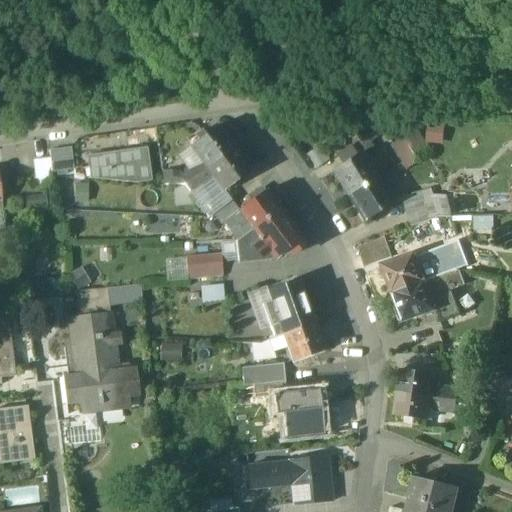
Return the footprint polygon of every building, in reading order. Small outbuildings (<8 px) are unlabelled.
[(375,119),(354,133),(361,144),(383,131),(375,119)] [(217,127),(190,147),(201,162),(207,170),(234,150),(217,127)] [(416,128),(390,144),(407,171),(433,154),(416,128)] [(71,149),(49,151),(50,159),(52,173),(74,170),(71,149)] [(366,149),(332,170),(348,196),(377,177),(364,156),(368,153),(366,149)] [(146,150),(87,158),(91,180),(137,184),(151,182),(146,150)] [(234,150),(207,170),(212,177),(224,192),(251,172),(234,150)] [(50,159),(33,162),(37,188),(54,186),(52,173),(50,159)] [(201,162),(189,171),(188,169),(178,177),(185,186),(207,170),(201,162)] [(207,170),(185,186),(190,193),(212,177),(207,170)] [(230,202),(212,177),(190,193),(208,218),(215,212),(230,202)] [(377,177),(348,196),(364,221),(398,200),(395,195),(390,198),(377,177)] [(431,189),(402,196),(412,225),(440,215),(434,197),(431,189)] [(265,191),(237,212),(244,221),(252,231),(279,211),(265,191)] [(452,216),(447,197),(434,197),(440,215),(452,216)] [(237,212),(230,202),(215,212),(223,222),(237,212)] [(279,211),(252,231),(266,249),(293,230),(293,229),(279,211)] [(237,212),(223,222),(230,231),(244,221),(237,212)] [(252,231),(237,242),(235,242),(238,264),(265,261),(263,258),(269,253),(274,259),(282,253),(283,254),(287,251),(291,257),(305,246),(293,230),(266,249),(252,231)] [(387,236),(360,245),(367,266),(394,257),(387,236)] [(459,242),(438,250),(447,275),(459,270),(468,267),(459,242)] [(415,255),(383,267),(384,268),(383,269),(381,273),(384,280),(388,281),(388,282),(388,281),(393,294),(425,283),(415,255)] [(220,256),(186,259),(188,281),(222,277),(220,256)] [(447,275),(425,283),(435,311),(439,323),(460,315),(451,291),(465,285),(459,270),(447,275)] [(299,280),(267,292),(270,302),(283,335),(315,324),(299,280)] [(425,283),(393,294),(398,308),(394,309),(399,322),(403,321),(403,322),(435,311),(425,283)] [(107,289),(76,292),(79,317),(110,314),(107,289)] [(267,292),(258,295),(262,305),(270,302),(267,292)] [(270,302),(262,305),(274,338),(283,335),(270,302)] [(79,317),(69,318),(77,375),(63,377),(67,406),(99,402),(99,404),(102,404),(102,401),(139,397),(138,385),(141,385),(139,374),(137,375),(136,368),(117,370),(114,346),(122,345),(120,333),(113,334),(110,314),(79,317)] [(0,378),(16,377),(8,319),(0,320),(0,378)] [(283,335),(287,348),(293,364),(325,352),(325,351),(327,346),(325,339),(319,337),(315,324),(283,335)] [(274,338),(267,341),(272,353),(287,348),(283,335),(274,338)] [(283,364),(241,369),(243,387),(253,386),(285,382),(283,364)] [(434,374),(400,369),(397,392),(430,397),(432,387),(434,374)] [(285,382),(253,386),(255,399),(273,397),(273,396),(286,394),(285,382)] [(457,391),(432,387),(430,397),(456,401),(457,391)] [(286,394),(273,396),(273,397),(275,415),(282,414),(285,439),(324,434),(322,414),(320,414),(317,391),(286,394)] [(430,397),(397,392),(394,415),(427,420),(430,397)] [(28,407),(0,410),(0,447),(2,447),(4,464),(35,460),(28,407)] [(502,415),(488,409),(480,431),(492,436),(502,415)] [(290,463),(248,468),(250,489),(296,485),(299,505),(331,502),(329,479),(328,479),(326,460),(327,460),(327,458),(290,462),(290,463)] [(449,511),(456,488),(413,478),(404,511),(449,511)] [(39,486),(6,490),(8,507),(41,503),(39,486)]
